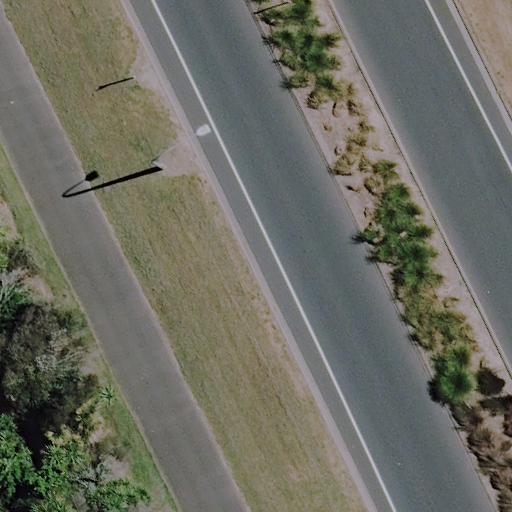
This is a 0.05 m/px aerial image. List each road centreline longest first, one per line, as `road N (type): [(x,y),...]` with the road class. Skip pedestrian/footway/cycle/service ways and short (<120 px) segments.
road 1 (secondary): [(433,511),(180,0)]
road 2 (secondary): [(372,0),(511,288)]
